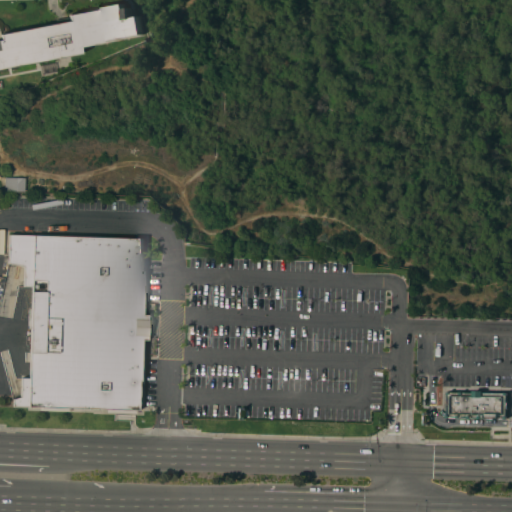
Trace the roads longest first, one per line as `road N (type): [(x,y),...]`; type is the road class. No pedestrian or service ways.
road 1 (primary): [(401,462),(51,449)]
road 2 (primary): [(0,502),(246,507)]
road 3 (primary): [(0,482),(79,486),(168,507)]
road 4 (primary): [(246,507),(376,511)]
